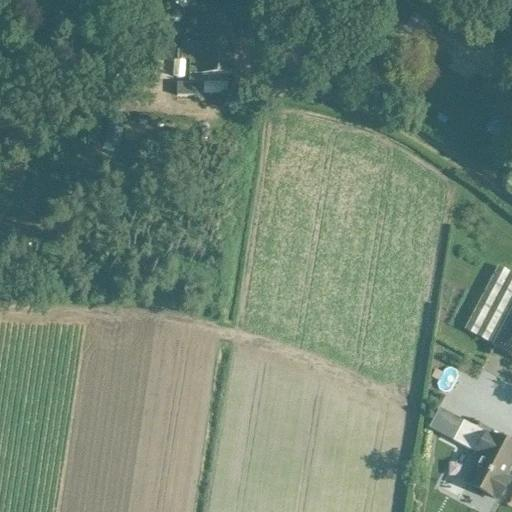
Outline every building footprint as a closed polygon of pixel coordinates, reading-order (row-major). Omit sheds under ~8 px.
[(314,0),(335,10),(339,0),(314,0)] [(511,0),(498,32),(511,38),(511,0)] [(201,37),(201,44),(201,45),(233,44),(233,19),(202,19),(202,18),(189,18),(189,36),(201,37)] [(233,61),(233,44),(201,45),(201,44),(178,43),(178,60),(186,60),(233,61)] [(324,53),(316,81),(342,89),(350,60),(324,53)] [(232,76),(233,61),(186,60),(185,84),(174,84),(174,96),(198,96),(198,75),(232,76)] [(511,357),(511,274),(499,267),(465,331),(493,346),(492,347),(511,357)] [(503,478),(511,460),(511,447),(464,422),(454,442),(477,453),(476,454),(481,457),(466,484),(497,500),(507,480),(503,478)]
